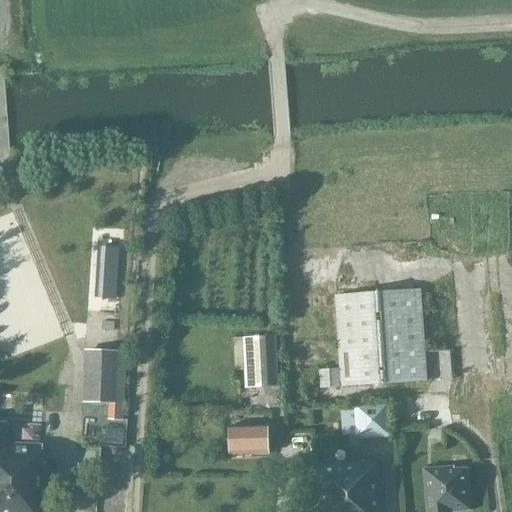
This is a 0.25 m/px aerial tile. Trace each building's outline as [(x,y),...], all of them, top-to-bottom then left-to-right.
[(82,289),(80,317),(100,318),(101,290),(82,289)] [(420,290),(333,296),(338,369),(318,370),(319,389),(426,382),(420,290)] [(91,353),(89,403),(109,404),(109,420),(123,421),(126,354),(91,353)] [(393,427),(392,392),(358,393),(359,400),(328,401),(329,439),(377,438),(377,428),(393,427)] [(268,422),(228,423),(229,451),(269,450),(268,422)] [(0,423),(0,487),(4,487),(5,475),(43,477),(44,464),(40,464),(41,446),(4,444),(5,424),(0,423)] [(380,511),(377,462),(316,466),(319,511),(380,511)] [(455,511),(471,511),(468,469),(454,470),(454,467),(421,469),(424,511),(455,511)] [(0,511),(41,511),(43,484),(43,477),(5,475),(4,487),(0,487),(0,511)]
